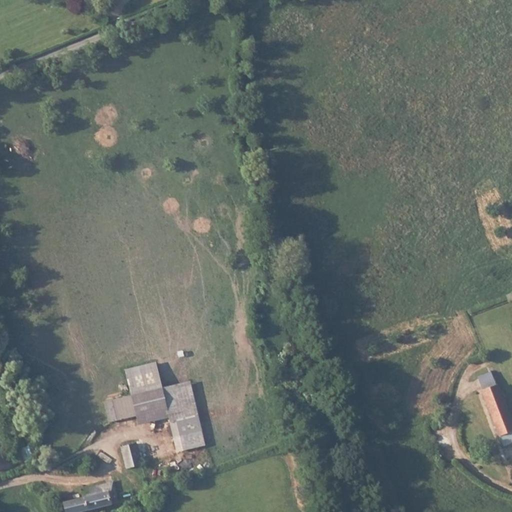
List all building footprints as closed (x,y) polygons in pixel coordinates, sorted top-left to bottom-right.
[(511,285),(511,283),(500,287),(504,296),(511,293),(511,285)] [(471,375),(476,388),(490,382),(484,369),(471,375)] [(159,374),(131,382),(136,401),(139,412),(167,405),(159,374)] [(136,401),(131,382),(111,387),(116,407),(136,401)] [(476,388),(499,441),(511,435),(511,430),(490,382),(476,388)] [(116,407),(111,387),(101,389),(106,409),(116,407)] [(124,454),(139,451),(133,430),(119,435),(124,454)] [(59,508),(60,511),(88,511),(112,505),(105,482),(99,484),(99,486),(90,489),(91,492),(93,497),(86,499),(59,508)]
